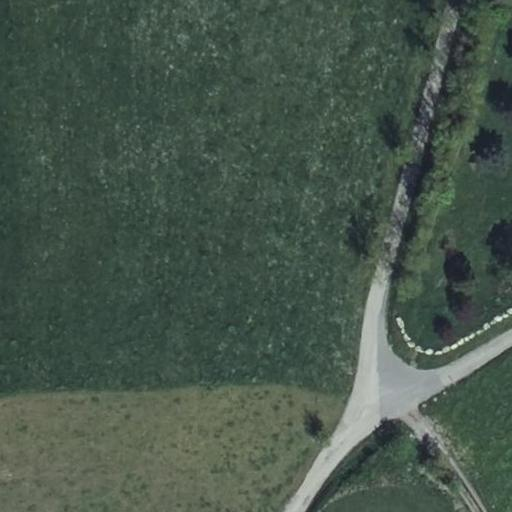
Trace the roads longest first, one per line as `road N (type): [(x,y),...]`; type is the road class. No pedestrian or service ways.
road 1 (unclassified): [(457,0),(372,320),(387,399)]
road 2 (unclassified): [(387,399),(345,440),(295,511)]
road 3 (unclassified): [(511,339),(387,399)]
